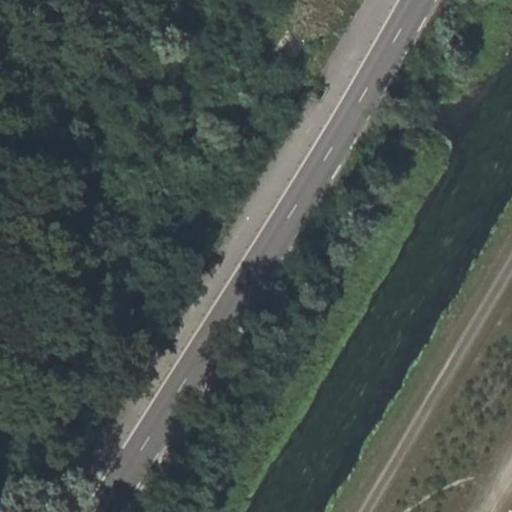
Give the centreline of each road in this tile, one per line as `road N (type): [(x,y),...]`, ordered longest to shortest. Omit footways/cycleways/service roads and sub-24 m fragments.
road 1 (tertiary): [(92,511),(399,0)]
road 2 (track): [(511,272),(369,511)]
